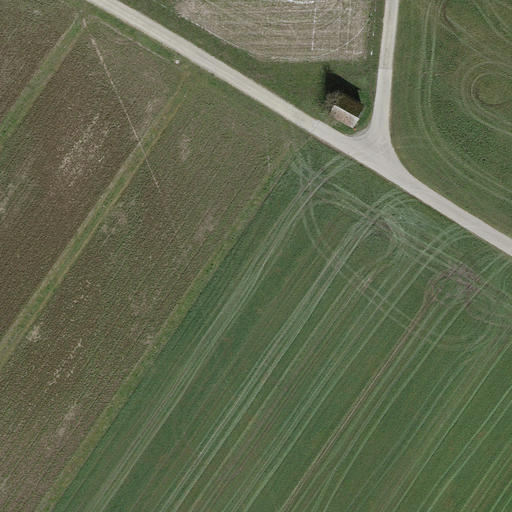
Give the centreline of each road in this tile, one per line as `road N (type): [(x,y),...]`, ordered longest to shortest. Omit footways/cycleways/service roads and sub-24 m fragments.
road 1 (track): [(511,242),(104,0)]
road 2 (track): [(375,159),(392,0)]
